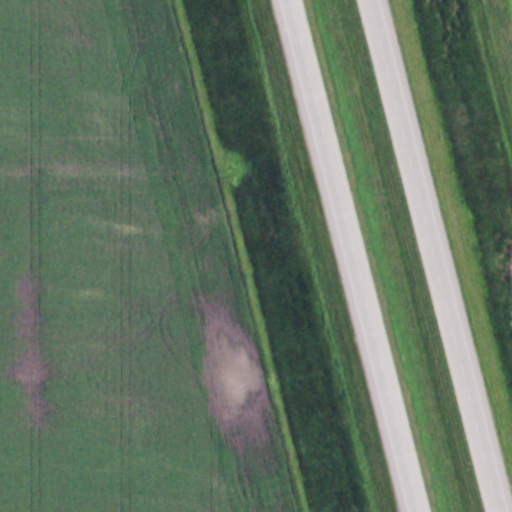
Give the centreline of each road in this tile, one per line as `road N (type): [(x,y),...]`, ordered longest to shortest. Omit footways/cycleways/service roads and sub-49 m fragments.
road 1 (motorway): [(290,0),(420,511)]
road 2 (motorway): [(497,511),(369,0)]
